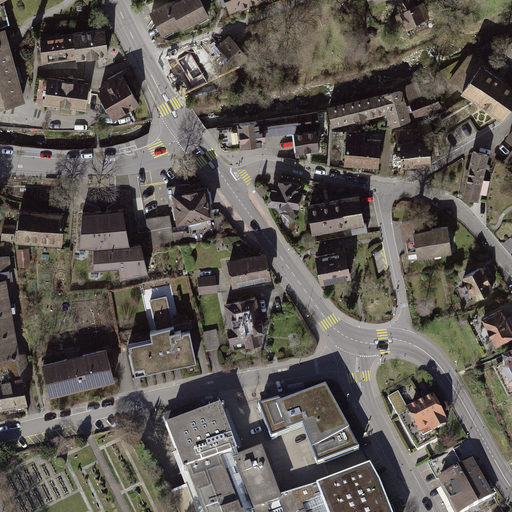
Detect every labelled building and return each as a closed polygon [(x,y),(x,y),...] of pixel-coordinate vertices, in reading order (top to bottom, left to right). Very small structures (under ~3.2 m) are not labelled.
[(201,0),(178,0),(149,14),(163,43),(212,20),(201,0)] [(221,0),(228,16),(257,4),(255,0),(221,0)] [(366,0),(370,8),(387,2),(400,31),(429,19),(424,4),(416,7),(412,0),(366,0)] [(0,108),(24,101),(10,47),(4,27),(0,28),(0,108)] [(105,27),(71,32),(74,58),(108,54),(105,27)] [(41,63),(74,58),(71,32),(37,36),(41,63)] [(230,38),(216,48),(233,70),(246,59),(230,38)] [(191,53),(176,62),(186,79),(201,70),(191,53)] [(511,104),(511,88),(481,66),(463,92),(501,119),(511,104)] [(139,105),(122,75),(96,90),(113,119),(139,105)] [(88,81),(46,79),(44,109),(87,111),(88,81)] [(404,90),(380,93),(386,115),(390,128),(413,121),(412,120),(407,101),(404,90)] [(437,90),(407,101),(412,120),(443,109),(437,90)] [(386,115),(380,93),(328,106),(333,128),(386,115)] [(318,114),(262,122),(265,143),(294,139),(296,155),(321,153),(318,114)] [(262,122),(236,125),(239,151),(261,148),(261,144),(265,143),(262,122)] [(422,130),(396,132),(397,147),(401,147),(403,168),(430,166),(429,141),(422,142),(422,130)] [(368,132),(348,132),(346,167),(367,168),(368,139),(368,132)] [(381,168),(382,139),(368,139),(367,168),(381,168)] [(489,155),(472,152),(462,200),(479,203),(489,155)] [(291,210),(297,211),(300,193),(298,193),(299,184),(276,180),(274,190),(267,189),(266,205),(279,207),(278,212),(288,223),(293,220),(291,210)] [(259,183),(253,188),(260,197),(265,192),(259,183)] [(192,242),(224,238),(220,214),(211,215),(206,189),(194,191),(191,185),(186,185),(167,188),(170,206),(175,206),(178,225),(189,224),(192,242)] [(356,194),(305,204),(312,236),(363,226),(356,194)] [(124,209),(82,213),(81,248),(92,248),(129,246),(124,209)] [(13,213),(4,213),(2,240),(11,241),(13,213)] [(64,215),(16,213),(15,245),(62,246),(64,215)] [(169,216),(146,219),(150,249),(189,243),(187,231),(172,234),(169,216)] [(406,255),(418,252),(414,232),(431,228),(429,217),(400,222),(406,255)] [(418,252),(419,258),(453,251),(448,225),(431,228),(414,232),(418,252)] [(245,244),(240,240),(235,240),(241,260),(260,256),(258,251),(245,244)] [(92,248),(93,269),(119,267),(121,279),(148,274),(143,244),(129,246),(92,248)] [(346,253),(314,260),(319,285),(351,278),(346,253)] [(241,260),(227,262),(233,289),(269,281),(264,255),(260,256),(241,260)] [(11,256),(0,257),(0,283),(4,282),(15,281),(11,256)] [(484,267),(463,277),(475,299),(495,289),(484,267)] [(198,277),(200,295),(218,293),(216,276),(198,277)] [(0,283),(0,378),(22,375),(4,282),(0,283)] [(120,349),(127,377),(194,362),(187,330),(174,333),(166,298),(149,302),(156,331),(140,335),(142,344),(120,349)] [(258,299),(224,305),(233,354),(267,348),(258,299)] [(511,325),(504,310),(484,320),(497,346),(511,338),(511,325)] [(112,384),(101,346),(43,363),(54,401),(112,384)] [(511,359),(503,364),(511,382),(511,359)] [(0,407),(27,403),(22,375),(0,378),(0,407)] [(325,390),(260,408),(273,440),(298,430),(314,466),(358,451),(325,390)] [(448,425),(430,396),(401,415),(418,443),(448,425)] [(219,407),(167,428),(184,472),(225,456),(237,451),(219,407)] [(281,499),(261,448),(227,461),(247,511),(281,499)] [(474,454),(436,472),(455,511),(462,511),(495,496),(474,454)] [(281,499),(247,511),(227,461),(225,456),(184,472),(198,511),(324,511),(314,486),(281,499)] [(392,511),(382,482),(372,464),(314,486),(324,511),(392,511)]
